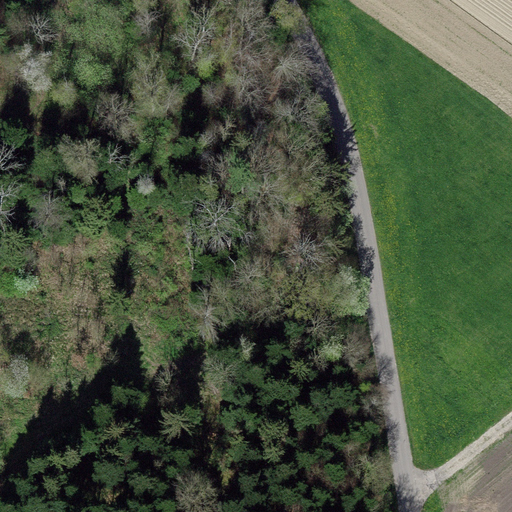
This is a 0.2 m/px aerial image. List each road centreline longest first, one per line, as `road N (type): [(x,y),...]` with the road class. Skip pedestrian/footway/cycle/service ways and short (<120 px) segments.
road 1 (tertiary): [(411,511),(347,142),(285,0)]
road 2 (track): [(0,456),(93,389),(377,299)]
road 3 (track): [(409,495),(511,414)]
